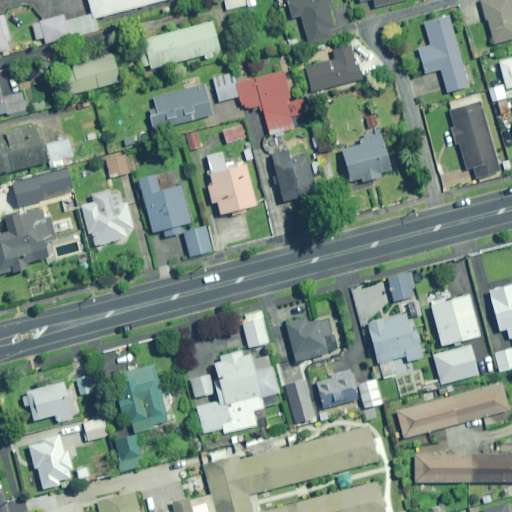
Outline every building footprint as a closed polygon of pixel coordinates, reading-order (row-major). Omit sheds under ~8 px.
[(89,0),(95,21),(171,0),(89,0)] [(244,0),(226,0),(224,0),(226,11),(246,9),(244,0)] [(284,0),(289,21),(299,19),(305,45),(337,38),(328,0),(284,0)] [(374,8),(409,2),(409,0),(358,0),(359,4),(372,1),(374,8)] [(493,46),(511,40),(511,3),(511,4),(510,0),(489,0),(481,2),(493,46)] [(0,52),(14,48),(4,16),(0,17),(0,52)] [(95,32),(91,16),(65,23),(63,17),(32,25),(36,41),(43,39),(45,45),(95,32)] [(425,75),(438,71),(446,96),(469,89),(448,19),(425,26),(431,47),(418,51),(425,75)] [(212,24),(145,43),(153,71),(219,52),(212,24)] [(359,82),(350,44),(331,49),(334,61),(304,68),(311,94),(359,82)] [(112,58),(100,61),(84,65),(60,71),(67,97),(118,84),(112,58)] [(511,86),(511,59),(500,62),(506,88),(511,86)] [(236,84),(239,99),(242,111),(256,108),(257,115),(263,114),(268,136),(293,130),(290,119),(306,115),(303,100),(290,103),(283,74),(236,84)] [(239,99),(236,84),(232,85),(230,76),(213,80),(218,103),(239,99)] [(153,133),(165,129),(176,126),(213,116),(205,86),(154,100),(158,115),(148,117),(153,133)] [(508,100),(496,102),(500,120),(511,118),(508,100)] [(0,105),(0,117),(9,115),(6,104),(0,105)] [(454,147),(457,146),(464,172),(472,170),(475,181),(498,174),(479,104),(448,113),(452,128),(449,129),(454,147)] [(375,116),(363,119),(366,133),(378,130),(375,116)] [(240,125),(221,132),(227,148),(246,140),(240,125)] [(0,175),(47,165),(43,148),(39,130),(0,138),(0,175)] [(360,139),(362,146),(341,151),(349,183),(360,180),(361,185),(381,180),(380,175),(389,172),(383,147),(379,133),(360,139)] [(198,135),(185,139),(189,152),(202,148),(198,135)] [(43,148),(47,165),(48,171),(75,165),(69,142),(43,148)] [(290,164),(288,153),(271,157),(282,203),(315,195),(307,160),(290,164)] [(211,207),(217,206),(219,217),(257,209),(253,187),(251,188),(246,167),(241,168),(240,161),(224,164),(222,154),(208,157),(211,172),(205,173),(206,179),(210,178),(211,185),(207,186),(211,207)] [(129,175),(125,156),(105,161),(110,180),(129,175)] [(68,171),(10,186),(16,210),(74,195),(68,171)] [(161,232),(163,239),(182,234),(180,227),(191,224),(181,187),(160,192),(155,176),(138,181),(152,234),(161,232)] [(81,207),(88,238),(93,236),(96,247),(126,239),(124,231),(132,229),(126,204),(113,208),(109,192),(91,196),(93,204),(81,207)] [(5,223),(8,236),(0,237),(0,275),(26,270),(25,266),(39,262),(32,231),(29,217),(5,223)] [(212,253),(205,228),(183,234),(190,259),(212,253)] [(407,275),(387,280),(393,304),(413,299),(407,275)] [(498,332),(504,331),(507,341),(511,340),(511,287),(489,293),(498,332)] [(447,300),(431,305),(442,348),(480,338),(469,298),(448,304),(447,300)] [(261,315),(241,320),(248,350),(269,346),(261,315)] [(407,325),(405,315),(367,324),(377,365),(405,358),(406,363),(422,360),(413,324),(407,325)] [(321,341),(315,319),(286,327),(295,364),(339,353),(335,337),(321,341)] [(471,347),(432,357),(439,386),(479,377),(471,347)] [(511,350),(495,355),(501,373),(511,369),(511,350)] [(241,358),(240,354),(213,361),(218,382),(214,383),(219,403),(196,409),(202,435),(222,430),(223,435),(256,427),(253,413),(263,410),(281,405),(272,369),(255,373),(250,356),(241,358)] [(327,366),(311,371),(322,408),(356,398),(349,372),(330,378),(327,366)] [(153,398),(144,369),(112,379),(118,399),(116,400),(121,415),(128,437),(169,424),(160,396),(153,398)] [(89,377),(76,381),(80,397),(94,394),(89,377)] [(187,381),(191,398),(212,394),(208,377),(187,381)] [(375,383),(359,387),(364,410),(380,407),(375,383)] [(26,397),(21,399),(24,408),(28,406),(33,423),(54,417),(56,424),(80,417),(74,393),(66,395),(64,384),(25,394),(26,397)] [(504,385),(396,412),(403,439),(511,411),(504,385)] [(308,400),(290,405),(296,425),(314,419),(308,400)] [(101,421),(82,427),(87,444),(107,438),(101,421)] [(382,511),(375,483),(265,511),(249,511),(246,497),(375,463),(366,428),(237,462),(235,457),(200,466),(212,511),(136,511),(131,493),(94,503),(96,511),(382,511)] [(58,482),(71,479),(69,472),(72,472),(68,453),(63,454),(59,436),(41,440),(42,444),(28,447),(33,470),(37,469),(42,491),(59,487),(58,482)] [(112,443),(121,475),(139,470),(137,462),(143,461),(136,437),(112,443)] [(415,485),(511,484),(511,456),(415,457),(415,485)] [(101,498),(98,488),(81,493),(85,504),(101,498)]
